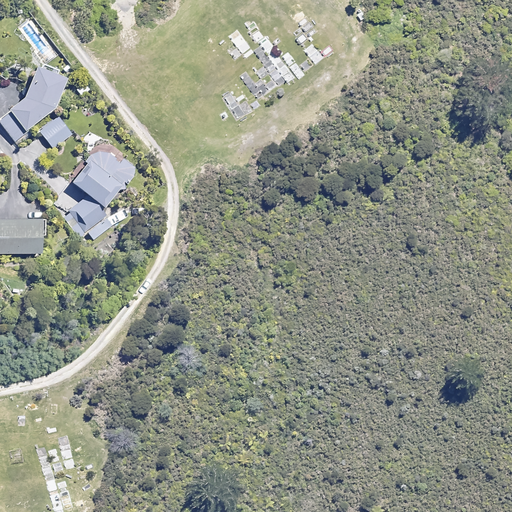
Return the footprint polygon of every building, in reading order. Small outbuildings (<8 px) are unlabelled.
[(237,29),(228,36),(242,54),(251,48),(237,29)] [(280,57),(268,39),(252,51),(264,68),(256,73),(260,78),(267,74),(271,80),(266,84),(271,92),(286,82),(287,84),(296,78),(288,68),(280,57)] [(314,44),(304,51),(315,65),(325,58),(314,44)] [(288,68),(296,62),(288,51),(280,57),(288,68)] [(296,78),(297,81),(306,76),(296,62),(288,68),(296,78)] [(53,75),(39,69),(26,96),(8,111),(9,112),(0,119),(0,124),(13,140),(54,109),(65,80),(53,75)] [(72,134),(57,117),(40,132),(54,149),(72,134)] [(101,209),(103,207),(119,187),(123,190),(134,176),(133,167),(105,146),(101,152),(96,149),(70,182),(89,196),(62,216),(79,239),(87,233),(93,240),(113,226),(101,209)] [(0,253),(41,254),(41,220),(0,219),(0,253)]
